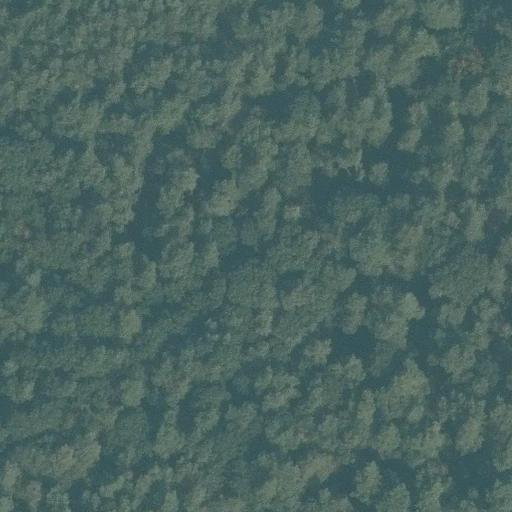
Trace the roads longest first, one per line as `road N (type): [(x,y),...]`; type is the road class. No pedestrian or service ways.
road 1 (track): [(58,227),(280,511)]
road 2 (track): [(0,284),(57,245),(58,227),(0,146)]
